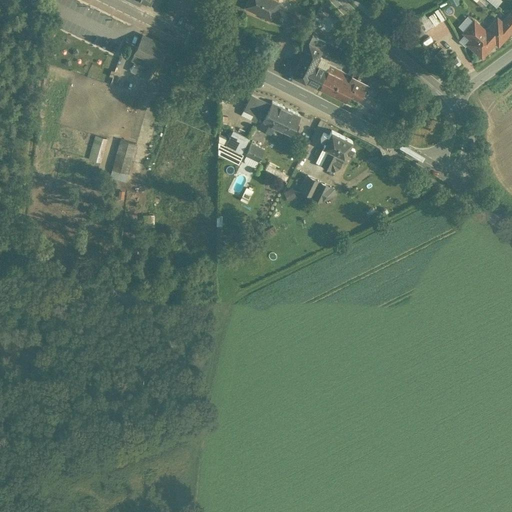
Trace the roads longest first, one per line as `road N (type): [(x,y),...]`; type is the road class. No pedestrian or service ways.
road 1 (track): [(194,511),(214,312),(453,181)]
road 2 (track): [(51,0),(12,306)]
road 3 (secondary): [(215,52),(432,166)]
road 4 (track): [(0,310),(110,286),(130,187)]
road 5 (secondary): [(337,0),(449,102)]
